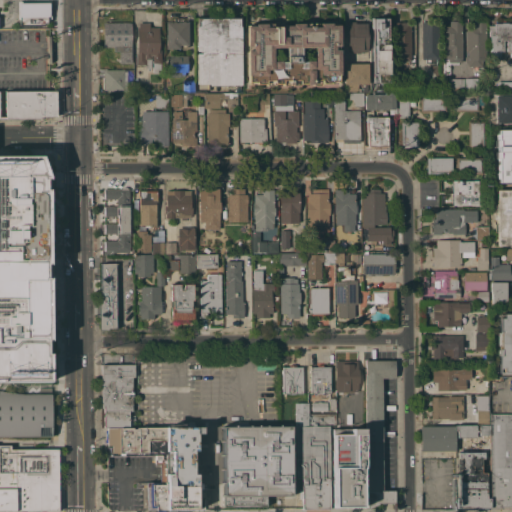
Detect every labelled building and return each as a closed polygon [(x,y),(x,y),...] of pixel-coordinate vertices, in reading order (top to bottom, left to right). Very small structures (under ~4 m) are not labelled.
[(48,2),(17,2),(18,24),(48,23),(48,2)] [(240,85),(240,86),(233,86),(233,85),(222,85),(222,86),(210,86),(210,84),(196,84),(196,53),(201,53),(201,50),(196,50),(196,16),(241,16),(241,85),(240,85)] [(188,21),(188,45),(186,45),(186,47),(179,47),(179,48),(165,48),(165,21),(175,21),(175,18),(181,18),(181,21),(188,21)] [(387,18),(388,82),(373,82),(372,18),(387,18)] [(493,25),(493,23),(498,23),(498,19),(509,19),(509,23),(511,23),(511,56),(508,56),(508,51),(505,51),(505,40),(502,40),(502,51),(498,51),(498,56),(490,56),(490,42),(489,42),(489,35),(488,35),(488,25),(493,25)] [(102,21),(132,21),(132,47),(131,47),(131,62),(119,62),(119,52),(112,52),(112,48),(102,48),(102,34),(99,34),(99,28),(102,28),(102,21)] [(367,21),(368,51),(363,51),(363,52),(352,52),(352,51),(348,51),(348,21),(367,21)] [(438,21),(438,54),(436,58),(423,58),(421,54),(421,21),(438,21)] [(461,21),(462,58),(461,58),(461,62),(448,62),(448,58),(441,58),(441,26),(449,26),(449,21),(461,21)] [(473,26),(473,21),(485,21),(485,60),(481,60),(481,66),(467,66),(467,52),(466,52),(465,26),(473,26)] [(163,73),(160,73),(160,69),(157,69),(157,73),(152,73),(152,59),(150,59),(150,68),(144,68),(144,65),(135,65),(135,54),(136,54),(137,27),(138,27),(138,22),(149,22),(149,26),(158,27),(158,37),(160,37),(160,55),(163,55),(163,73)] [(409,60),(394,60),(395,22),(410,22),(409,54),(409,60)] [(264,86),(264,84),(248,84),(248,75),(246,75),(246,25),(254,25),(254,23),(266,23),(266,25),(291,25),(291,23),(330,23),(330,25),(338,25),(338,46),(337,46),(337,49),(338,49),(338,74),(337,74),(337,81),(329,81),(329,83),(319,83),(319,85),(311,85),(311,83),(298,83),(298,85),(281,85),(281,83),(273,83),(273,86),(264,86)] [(187,56),(187,72),(184,72),(184,76),(171,76),(171,73),(163,73),(163,55),(187,56)] [(368,63),(368,83),(357,83),(357,91),(345,91),(345,84),(344,84),(344,63),(368,63)] [(124,69),(124,91),(103,91),(103,69),(124,69)] [(429,76),(428,90),(417,89),(417,75),(429,76)] [(477,77),(477,90),(464,91),(464,78),(477,77)] [(463,78),(463,91),(448,91),(448,78),(463,78)] [(204,93),(204,96),(194,96),(194,99),(186,99),(186,92),(182,92),(182,80),(193,80),(193,91),(203,91),(204,93)] [(511,81),(511,93),(496,93),(496,81),(511,81)] [(145,91),(136,91),(136,83),(145,82),(145,91)] [(0,119),(0,116),(5,116),(4,91),(52,91),(52,90),(52,88),(56,88),(56,90),(56,118),(43,118),(43,119),(0,119)] [(204,93),(237,93),(236,107),(225,107),(226,98),(222,98),(222,100),(219,100),(219,108),(204,108),(204,96),(204,93)] [(261,117),(261,112),(260,112),(260,106),(260,104),(261,104),(261,101),(259,101),(259,98),(261,98),(261,93),(269,93),(270,117),(269,117),(267,119),(264,119),(263,117),(261,117)] [(285,93),(285,105),(273,105),(273,93),(285,93)] [(363,93),(363,105),(354,105),(354,101),(352,102),(352,99),(349,99),(349,93),(363,93)] [(394,93),(408,93),(408,117),(394,118),(394,109),(364,109),(364,94),(383,94),(384,93),(394,93)] [(186,94),(185,107),(170,106),(170,94),(186,94)] [(477,111),(448,111),(448,95),(477,94),(477,111)] [(167,95),(167,108),(156,108),(156,107),(155,107),(155,95),(167,95)] [(445,95),(445,111),(419,111),(419,95),(445,95)] [(511,95),(511,122),(495,122),(495,95),(511,95)] [(340,101),(344,101),(344,110),(359,110),(359,142),(342,142),(342,139),(333,139),(333,100),(334,100),(334,99),(340,99),(340,101)] [(327,107),(327,124),(328,124),(329,142),(314,142),(314,140),(302,140),(302,107),(327,107)] [(224,109),(224,113),(228,113),(228,126),(227,126),(227,144),(207,144),(207,113),(208,113),(208,109),(224,109)] [(284,110),(284,118),(287,118),(286,110),(297,110),(298,126),(296,126),(296,132),(298,132),(298,140),(295,140),(295,143),(284,143),(284,144),(277,145),(277,142),(275,142),(275,126),(273,126),(273,110),(284,110)] [(167,111),(167,146),(158,146),(158,141),(152,141),(152,139),(151,139),(151,143),(142,143),(142,139),(139,139),(139,127),(141,127),(141,114),(141,111),(167,111)] [(181,111),(181,119),(186,119),(186,111),(195,111),(196,130),(194,131),(194,137),(196,137),(196,145),(193,145),(193,146),(181,146),(181,142),(171,142),(171,119),(173,119),(172,111),(181,111)] [(387,116),(387,131),(386,131),(387,146),(385,146),(385,147),(379,147),(379,148),(373,148),(373,147),(369,147),(369,146),(367,146),(367,130),(366,130),(366,117),(387,116)] [(263,118),(263,128),(266,128),(266,142),(239,142),(238,118),(263,118)] [(483,121),(484,134),(485,134),(485,140),(484,140),(484,148),(468,148),(467,121),(483,121)] [(417,122),(417,147),(401,147),(400,122),(417,122)] [(497,157),(494,157),(494,151),(497,151),(497,146),(494,146),(494,139),(497,139),(496,129),(511,129),(511,185),(497,185),(497,157)] [(48,382),(0,382),(0,155),(42,155),(47,165),(48,382)] [(451,157),(451,174),(426,175),(426,157),(451,157)] [(481,158),(481,174),(455,174),(455,158),(481,158)] [(477,180),(477,205),(451,205),(451,180),(477,180)] [(121,189),(122,187),(125,187),(126,189),(128,189),(128,195),(128,196),(128,251),(127,252),(112,252),(112,251),(103,251),(103,249),(101,247),(101,244),(103,243),(103,241),(116,241),(116,233),(103,233),(103,231),(101,230),(101,227),(103,225),(103,223),(116,223),(116,216),(103,216),(103,215),(101,213),(101,209),(103,208),(103,206),(116,206),(116,198),(103,198),(103,197),(101,196),(101,192),(103,190),(103,189),(121,189)] [(218,188),(218,202),(220,202),(220,212),(219,212),(219,229),(203,229),(203,222),(199,222),(198,188),(218,188)] [(243,188),(243,194),(246,194),(246,196),(247,196),(247,203),(246,203),(246,222),(226,222),(226,211),(227,211),(227,194),(230,194),(230,188),(243,188)] [(273,207),(274,207),(274,215),(273,215),(273,223),(272,223),(271,229),(266,229),(266,231),(254,231),(254,223),(253,223),(253,214),(252,214),(252,202),(253,202),(253,194),(261,194),(261,189),(273,189),(273,207)] [(297,191),(299,190),(299,212),(298,212),(298,223),(279,223),(279,189),(297,189),(297,191)] [(328,189),(328,202),(329,202),(329,215),(328,215),(328,226),(306,226),(306,201),(307,201),(307,193),(311,193),(311,189),(328,189)] [(348,189),(348,193),(355,193),(355,204),(356,204),(356,213),(355,213),(355,224),(353,224),(353,231),(343,231),(343,224),(335,224),(335,213),(334,213),(334,189),(348,189)] [(361,193),(365,193),(365,189),(379,189),(380,193),(383,193),(383,212),(385,212),(386,224),(373,224),(373,227),(389,226),(389,229),(393,229),(393,236),(392,236),(392,240),(390,240),(390,244),(381,244),(381,240),(367,241),(366,227),(362,227),(361,193)] [(511,246),(496,246),(496,232),(495,232),(495,223),(496,223),(496,212),(495,212),(495,203),(496,203),(497,189),(511,189),(511,246)] [(156,190),(156,206),(155,206),(155,227),(150,227),(150,225),(149,225),(149,227),(144,227),(144,225),(139,225),(139,196),(137,196),(138,190),(156,190)] [(190,190),(189,195),(190,195),(190,203),(191,203),(191,215),(189,215),(189,218),(186,218),(186,220),(180,220),(180,217),(173,217),(173,218),(165,218),(165,213),(164,213),(164,205),(166,205),(166,190),(190,190)] [(463,209),(463,210),(476,210),(476,221),(464,221),(464,224),(464,234),(451,234),(451,233),(445,233),(445,231),(441,231),(441,234),(431,234),(431,218),(435,218),(435,209),(463,209)] [(487,226),(487,239),(475,238),(475,226),(487,226)] [(193,227),(194,249),(178,250),(177,228),(193,227)] [(288,230),(288,231),(289,231),(289,235),(288,235),(288,248),(280,248),(279,230),(288,230)] [(150,254),(150,252),(135,252),(135,231),(146,231),(146,234),(150,234),(150,242),(163,242),(163,254),(152,254),(150,254)] [(259,236),(259,242),(277,241),(277,253),(261,253),(261,252),(258,252),(258,253),(254,253),(254,252),(251,252),(251,236),(259,236)] [(216,253),(216,252),(215,252),(215,241),(233,241),(233,239),(241,239),(241,241),(242,241),(242,251),(241,251),(241,253),(216,253)] [(459,239),(459,241),(473,241),(473,252),(473,257),(462,257),(462,252),(459,252),(460,257),(461,257),(461,263),(460,263),(460,267),(432,267),(432,262),(430,262),(430,256),(432,256),(432,248),(435,248),(435,240),(459,239)] [(294,252),(294,240),(302,240),(302,253),(305,253),(305,265),(292,264),(292,266),(288,266),(289,252),(294,252)] [(175,242),(175,253),(165,253),(165,242),(175,242)] [(323,253),(323,252),(316,252),(316,245),(328,245),(328,253),(323,253)] [(487,247),(487,270),(476,269),(476,256),(476,254),(478,254),(478,247),(487,247)] [(367,253),(384,253),(384,255),(386,255),(386,253),(394,253),(394,274),(362,274),(362,253),(362,251),(367,251),(367,253)] [(288,253),(287,264),(279,264),(279,253),(288,253)] [(328,253),(333,253),(334,270),(323,270),(323,261),(320,261),(320,278),(307,278),(306,254),(323,254),(323,253),(328,253)] [(152,273),(149,273),(149,276),(136,276),(136,273),(134,273),(134,254),(150,254),(152,254),(152,273)] [(194,254),(194,273),(179,273),(179,258),(178,258),(178,254),(194,254)] [(216,254),(216,267),(196,268),(196,254),(216,254)] [(490,272),(490,256),(498,256),(498,264),(509,264),(509,269),(511,269),(511,280),(490,280),(490,279),(488,279),(488,272),(490,272)] [(177,260),(177,270),(165,270),(165,260),(177,260)] [(240,261),(240,271),(241,271),(241,275),(240,275),(240,280),(241,280),(241,301),(243,301),(243,318),(231,318),(231,314),(225,314),(224,280),(225,280),(225,261),(240,261)] [(115,263),(117,263),(117,268),(117,273),(115,273),(115,276),(117,276),(117,313),(115,313),(115,323),(118,323),(118,328),(107,328),(107,329),(99,329),(98,292),(99,290),(99,284),(99,282),(100,282),(100,263),(115,263)] [(261,263),(261,278),(270,278),(270,283),(273,283),(273,291),(271,291),(271,294),(272,294),(272,296),(278,296),(278,306),(272,306),(272,313),(268,313),(268,318),(255,318),(255,313),(251,313),(251,287),(253,287),(253,263),(261,263)] [(456,270),(456,280),(457,280),(457,288),(458,288),(458,296),(455,296),(455,298),(433,298),(433,270),(456,270)] [(485,271),(485,290),(463,290),(463,272),(485,271)] [(163,272),(163,275),(163,276),(163,286),(160,286),(160,301),(161,301),(161,314),(153,314),(153,318),(139,318),(139,314),(137,314),(137,301),(140,301),(140,286),(155,286),(155,272),(163,272)] [(209,280),(209,273),(221,274),(220,317),(214,317),(214,312),(206,312),(206,317),(199,317),(199,280),(209,280)] [(291,273),(291,276),(289,276),(289,278),(297,278),(297,283),(298,283),(298,292),(299,292),(299,303),(297,303),(297,305),(299,305),(299,308),(298,308),(298,318),(286,318),(286,313),(279,313),(279,273),(291,273)] [(354,304),(353,317),(337,317),(337,304),(334,304),(334,281),(356,281),(356,304),(354,304)] [(506,282),(506,303),(500,303),(500,305),(491,305),(491,291),(490,291),(490,281),(506,282)] [(170,284),(180,284),(180,287),(183,287),(183,284),(193,284),(193,306),(193,319),(171,319),(171,318),(169,318),(169,315),(170,315),(170,311),(169,311),(169,307),(170,307),(170,290),(169,290),(169,286),(170,286),(170,284)] [(307,287),(328,287),(328,313),(326,314),(326,315),(309,316),(309,303),(308,303),(307,287)] [(386,289),(386,302),(372,302),(372,289),(386,289)] [(487,291),(487,301),(476,301),(476,291),(487,291)] [(436,302),(458,302),(458,303),(468,303),(468,312),(465,312),(465,313),(459,313),(459,326),(436,326),(436,320),(432,320),(432,302),(436,302)] [(511,373),(498,373),(498,356),(496,356),(496,349),(499,349),(499,331),(498,331),(498,313),(511,313),(511,373)] [(477,315),(477,316),(480,316),(480,315),(487,315),(488,331),(476,331),(476,315),(477,315)] [(487,332),(488,350),(474,350),(474,333),(475,333),(475,332),(487,332)] [(462,335),(462,357),(455,357),(455,359),(432,359),(432,349),(429,349),(429,344),(432,344),(432,335),(462,335)] [(358,360),(358,392),(335,392),(335,360),(358,360)] [(394,360),(394,378),(381,378),(382,490),(394,490),(394,503),(390,503),(377,503),(377,504),(374,505),(368,508),(366,508),(364,360),(394,360)] [(207,427),(207,435),(196,435),(197,494),(197,509),(155,509),(155,511),(149,511),(149,510),(146,510),(146,508),(144,508),(144,487),(146,487),(146,482),(159,482),(159,464),(154,464),(154,455),(111,455),(111,445),(106,445),(106,427),(101,427),(101,408),(101,364),(134,364),(134,377),(131,377),(131,411),(128,411),(128,415),(134,415),(134,426),(133,426),(133,427),(132,427),(132,429),(136,429),(135,428),(165,427),(207,427)] [(288,367),(288,364),(295,364),(295,367),(302,367),(302,383),(307,383),(307,391),(302,391),(302,394),(281,393),(282,373),(280,373),(280,370),(282,370),(282,367),(288,367)] [(329,366),(330,393),(322,393),(322,394),(315,394),(315,393),(310,393),(310,372),(309,372),(309,370),(310,370),(310,366),(316,366),(316,364),(322,364),(322,366),(329,366)] [(465,389),(437,390),(437,381),(432,381),(431,369),(470,368),(470,379),(465,379),(465,388),(465,389)] [(0,390),(20,394),(50,393),(51,436),(0,436),(0,390)] [(448,396),(448,395),(463,395),(463,419),(448,419),(448,418),(431,418),(431,415),(430,415),(430,400),(431,400),(431,396),(448,396)] [(486,410),(486,395),(475,395),(475,409),(486,410)] [(317,402),(317,401),(320,401),(320,402),(325,402),(327,402),(326,411),(311,411),(311,402),(317,402)] [(307,426),(294,426),(293,403),(307,402),(307,414),(307,426)] [(487,412),(487,424),(476,424),(476,412),(487,412)] [(294,478),(294,426),(307,426),(307,414),(335,414),(335,425),(328,425),(329,509),(301,509),(301,478),(294,478)] [(489,425),(489,414),(511,414),(511,507),(490,507),(490,473),(489,435),(479,435),(479,425),(489,425)] [(291,495),(265,495),(265,505),(222,505),(222,495),(221,495),(221,494),(222,494),(222,483),(221,483),(221,482),(222,481),(222,469),(221,469),(221,468),(222,468),(222,455),(221,455),(221,454),(222,454),(222,441),(221,441),(221,440),(222,440),(222,427),(220,427),(220,426),(248,426),(248,425),(249,425),(249,426),(265,426),(265,424),(266,424),(266,426),(290,426),(291,495)] [(475,425),(475,430),(477,430),(477,432),(475,432),(475,437),(457,437),(457,431),(454,431),(454,426),(454,425),(475,425)] [(454,426),(454,431),(454,451),(419,451),(419,426),(454,426)] [(361,428),(361,508),(331,508),(331,434),(348,434),(348,428),(361,428)] [(0,446),(10,446),(10,450),(57,450),(57,509),(0,509),(0,446)] [(490,507),(456,508),(456,498),(457,498),(457,452),(483,452),(483,473),(490,473),(490,507)]
